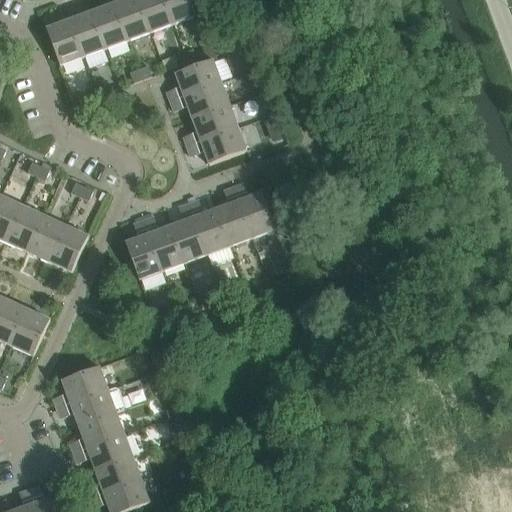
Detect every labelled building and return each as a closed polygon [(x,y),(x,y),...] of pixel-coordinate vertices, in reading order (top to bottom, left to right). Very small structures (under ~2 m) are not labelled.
[(129,44),(151,36),(137,0),(135,0),(115,8),(129,44)] [(163,0),(137,0),(151,36),(174,27),(163,0)] [(190,0),(163,0),(174,27),(198,19),(190,0)] [(115,8),(93,16),(107,53),(129,44),(115,8)] [(93,16),(70,24),(84,61),(107,53),(93,16)] [(62,69),(84,61),(70,24),(48,32),(62,69)] [(194,52),(185,55),(189,66),(198,62),(194,52)] [(185,55),(176,59),(180,69),(189,66),(185,55)] [(168,95),(171,105),(223,86),(214,63),(177,77),(182,90),(168,95)] [(149,68),(140,72),(144,82),(153,79),(149,68)] [(140,72),(131,75),(135,86),(144,82),(140,72)] [(104,85),(95,88),(99,99),(108,96),(104,85)] [(231,108),(223,86),(171,105),(175,115),(189,110),(194,122),(231,108)] [(95,88),(86,92),(90,102),(99,99),(95,88)] [(184,140),(188,150),(239,130),(231,108),(194,122),(198,135),(184,140)] [(248,154),(239,130),(188,150),(192,160),(206,154),(211,167),(248,154)] [(32,165),(28,175),(37,179),(41,169),(32,165)] [(41,169),(37,179),(46,183),(51,174),(41,169)] [(76,186),(72,196),(81,200),(85,190),(76,186)] [(245,186),(235,190),(254,241),(277,233),(263,195),(250,199),(245,186)] [(85,190),(81,200),(89,204),(94,194),(85,190)] [(217,212),(231,250),(254,241),(235,190),(225,193),(230,207),(217,212)] [(24,208),(2,198),(0,204),(0,242),(7,246),(24,208)] [(200,203),(189,207),(208,258),(231,250),(217,212),(205,216),(200,203)] [(185,224),(171,229),(185,266),(208,258),(189,207),(180,210),(185,224)] [(46,218),(24,208),(7,246),(29,255),(46,218)] [(29,255),(50,265),(67,228),(46,218),(29,255)] [(155,219),(144,223),(163,275),(185,266),(171,229),(160,233),(155,219)] [(140,283),(163,275),(144,223),(134,227),(140,241),(127,246),(140,283)] [(90,239),(67,228),(50,265),(73,276),(90,239)] [(0,317),(0,342),(12,348),(28,312),(7,302),(0,317)] [(50,322),(28,312),(12,348),(34,358),(50,322)] [(58,412),(109,393),(100,370),(63,383),(68,396),(54,402),(58,412)] [(76,417),(80,429),(117,415),(124,413),(126,409),(119,392),(116,391),(109,393),(58,412),(62,422),(76,417)] [(75,456),(125,437),(117,415),(80,429),(85,441),(71,446),(75,456)] [(92,461),(97,474),(134,460),(125,437),(75,456),(78,466),(92,461)] [(91,501),(142,482),(134,460),(97,474),(101,486),(88,492),(91,501)] [(133,511),(151,505),(142,482),(91,501),(95,511),(109,506),(110,511),(133,511)] [(30,492),(37,511),(63,511),(58,497),(44,502),(39,489),(30,492)] [(37,511),(30,492),(20,496),(25,510),(18,511),(37,511)]
